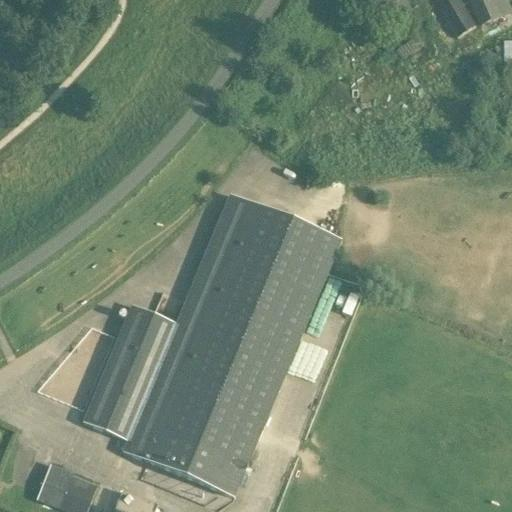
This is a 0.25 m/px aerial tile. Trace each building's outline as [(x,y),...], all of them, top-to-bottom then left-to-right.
[(388,28),(412,13),(403,0),(366,0),(379,17),(388,28)] [(490,0),(469,0),(480,27),(499,19),(490,0)] [(475,31),(457,2),(456,1),(437,12),(456,43),(475,31)] [(229,198),(227,205),(176,328),(131,309),(83,425),(127,444),(123,454),(233,501),(340,244),(229,198)] [(39,496),(36,502),(61,511),(87,511),(96,491),(97,489),(94,488),(94,489),(71,480),(72,477),(50,468),(47,475),(47,474),(38,496),(39,496)] [(155,511),(157,508),(122,495),(115,511),(155,511)]
